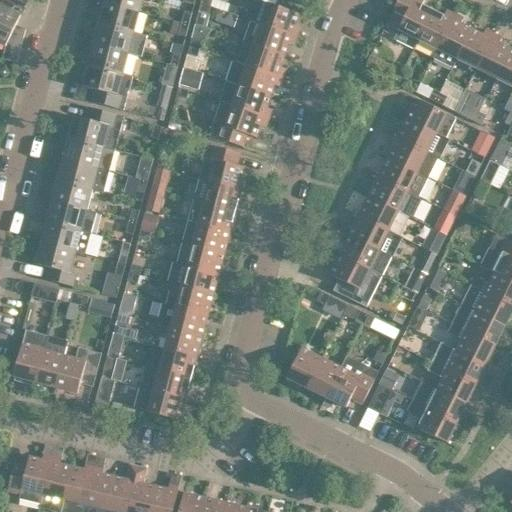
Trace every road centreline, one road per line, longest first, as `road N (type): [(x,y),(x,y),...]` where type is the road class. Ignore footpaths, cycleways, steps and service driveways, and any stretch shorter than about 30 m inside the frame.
road 1 (residential): [(256,402),(237,377),(326,37),(345,0)]
road 2 (residential): [(1,423),(194,467),(256,402)]
road 3 (residential): [(0,227),(62,0)]
road 4 (residential): [(445,511),(399,474),(256,402)]
